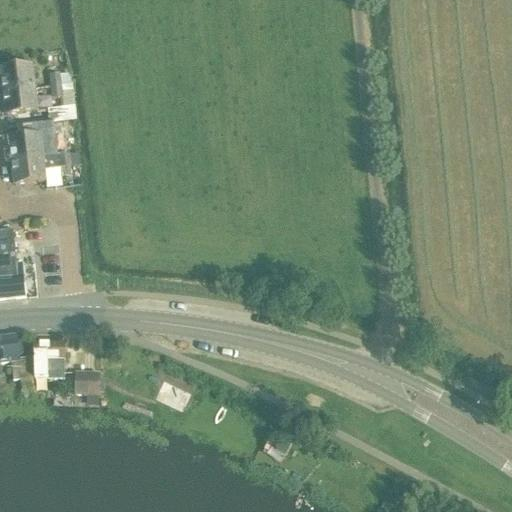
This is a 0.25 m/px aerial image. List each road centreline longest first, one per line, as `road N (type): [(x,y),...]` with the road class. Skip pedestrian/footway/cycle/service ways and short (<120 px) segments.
road 1 (secondary): [(511,458),(411,395),(297,351),(99,318)]
road 2 (track): [(378,380),(385,299),(355,0)]
road 3 (residential): [(74,318),(66,206),(0,212)]
